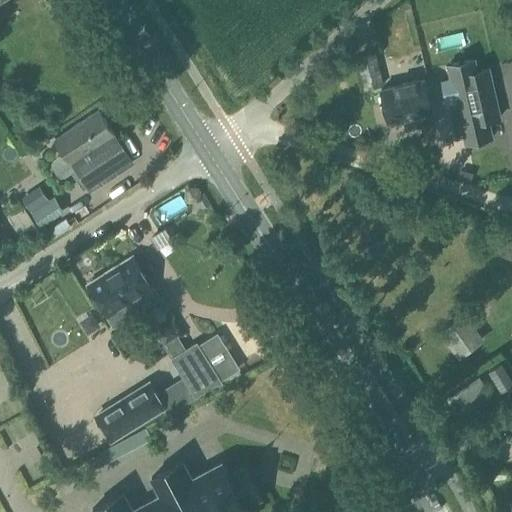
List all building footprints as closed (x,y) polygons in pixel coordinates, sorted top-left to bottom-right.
[(377,53),(357,58),(364,88),(383,84),(377,53)] [(500,121),(489,71),(477,74),(475,62),(449,68),(452,82),(440,85),(444,101),(456,98),(459,116),(472,113),(475,131),(463,133),(466,146),(492,141),(488,123),(500,121)] [(424,79),(381,89),(388,121),(406,117),(408,127),(433,121),(424,79)] [(82,103),(50,127),(58,137),(89,114),(82,103)] [(98,113),(57,138),(73,163),(114,135),(98,113)] [(73,163),(71,164),(90,191),(134,162),(115,134),(114,135),(73,163)] [(34,215),(51,203),(41,190),(24,201),(34,215)] [(149,277),(155,273),(156,270),(152,262),(149,261),(142,265),(136,255),(105,273),(115,288),(123,283),(140,308),(160,296),(149,277)] [(140,308),(123,283),(115,288),(105,273),(91,281),(115,323),(140,308)] [(200,285),(194,309),(216,315),(222,291),(200,285)] [(155,332),(163,345),(177,336),(182,333),(174,320),(155,332)] [(171,358),(183,376),(196,397),(217,383),(219,385),(222,383),(198,345),(196,342),(185,348),(171,358)] [(148,363),(152,353),(135,346),(131,355),(148,363)] [(511,380),(502,364),(490,371),(501,391),(511,385),(511,380)] [(97,412),(96,413),(110,437),(162,407),(149,382),(110,405),(123,428),(111,435),(97,412)] [(94,511),(250,511),(247,505),(262,497),(244,465),(230,473),(223,460),(193,476),(184,460),(152,476),(161,493),(133,508),(124,491),(92,508),(94,511)]
